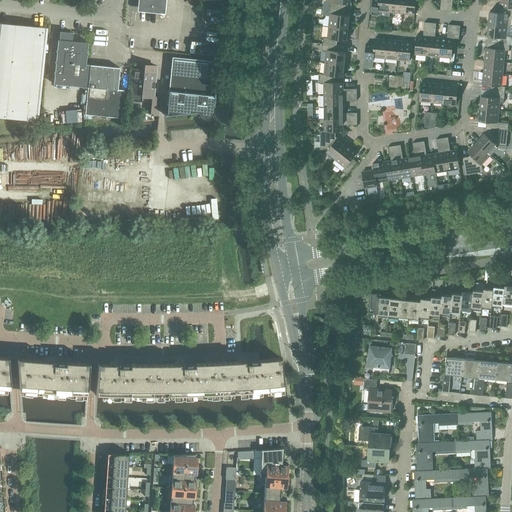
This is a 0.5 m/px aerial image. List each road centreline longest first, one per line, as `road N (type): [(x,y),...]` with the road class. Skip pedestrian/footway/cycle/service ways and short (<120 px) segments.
road 1 (tertiary): [(283,258),(272,148),(281,0)]
road 2 (residential): [(380,141),(463,123),(473,22),(427,13),(426,0)]
road 3 (tertiary): [(511,228),(283,258)]
road 4 (tertiary): [(287,279),(511,243)]
road 5 (unclassified): [(104,347),(104,325),(117,317),(213,316),(214,348)]
road 6 (residential): [(380,141),(362,125),(357,72),(366,0)]
road 7 (tertiary): [(308,426),(287,279)]
road 8 (residential): [(424,388),(427,347),(511,333)]
road 9 (residential): [(401,511),(406,385)]
road 10 (residential): [(220,433),(95,432)]
